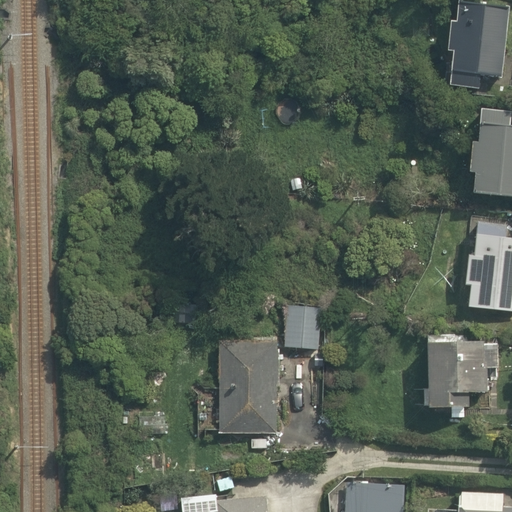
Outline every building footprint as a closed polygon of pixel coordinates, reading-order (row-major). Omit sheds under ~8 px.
[(494,75),(497,2),(459,0),(454,0),(453,20),(445,20),(444,43),(454,44),(453,73),(494,75)] [(509,107),(475,104),(472,139),(467,139),(464,166),(472,167),(469,190),(511,193),(511,118),(508,118),(509,107)] [(509,220),(471,217),(464,307),(511,310),(511,235),(508,236),(509,220)] [(320,296),(287,295),(286,345),(318,346),(320,296)] [(480,336),(421,335),(421,403),(467,404),(467,389),(485,389),(485,366),(495,366),(495,340),(480,340),(480,336)] [(218,433),(225,433),(225,441),(242,440),(242,433),(273,432),(273,338),(217,338),(217,372),(199,373),(199,389),(218,389),(218,433)] [(402,511),(405,486),(347,482),(344,511),(402,511)] [(511,511),(511,492),(457,488),(455,511),(511,511)] [(263,511),(263,496),(210,499),(211,511),(263,511)]
